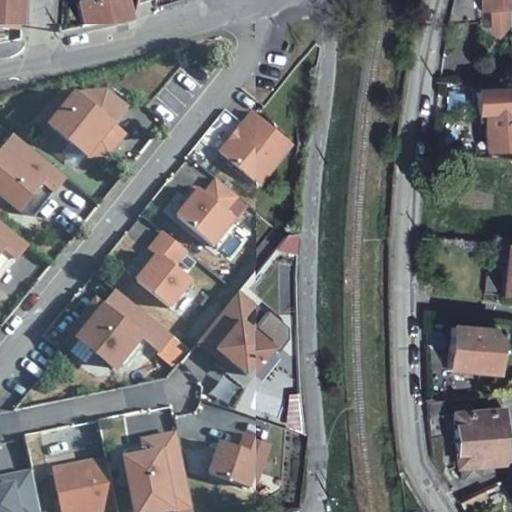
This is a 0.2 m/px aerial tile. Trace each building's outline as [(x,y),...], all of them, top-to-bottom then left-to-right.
[(0,0),(0,27),(17,29),(19,0),(0,0)] [(75,0),(81,26),(125,14),(121,0),(75,0)] [(479,0),(452,0),(448,22),(478,21),(478,8),(478,6),(480,6),(479,0)] [(479,0),(480,6),(490,6),(491,14),(495,23),(509,22),(508,5),(507,0),(479,0)] [(485,149),(511,147),(511,87),(476,91),(476,111),(484,111),(485,149)] [(55,99),(40,117),(87,156),(108,154),(117,144),(106,134),(113,125),(127,108),(107,92),(75,94),(64,106),(55,99)] [(252,111),(219,152),(257,183),(290,141),(252,111)] [(124,135),(113,125),(106,134),(117,144),(124,135)] [(65,176),(14,134),(0,151),(0,194),(22,212),(33,214),(65,176)] [(238,195),(216,178),(204,194),(198,189),(189,201),(177,217),(213,246),(235,218),(225,211),(238,195)] [(186,198),(189,201),(198,189),(195,186),(186,198)] [(0,278),(28,244),(0,221),(0,278)] [(285,232),(275,245),(297,249),(298,231),(285,232)] [(174,265),(187,250),(164,232),(151,248),(158,254),(137,281),(170,307),(192,280),(174,265)] [(511,294),(511,243),(494,241),(494,243),(488,293),(511,294)] [(159,352),(172,334),(118,291),(105,307),(110,311),(101,323),(87,312),(72,332),(114,366),(128,366),(147,342),(159,352)] [(255,305),(238,291),(197,342),(215,355),(219,351),(229,359),(248,374),(270,345),(277,350),(287,336),(286,324),(266,308),(250,327),(242,321),(255,305)] [(105,307),(97,301),(87,312),(101,323),(110,311),(105,307)] [(449,327),(445,368),(493,372),(496,331),(449,327)] [(219,351),(215,355),(226,364),(229,359),(219,351)] [(426,400),(427,416),(452,415),(455,464),(458,465),(460,477),(476,476),(476,463),(504,460),(501,396),(426,400)] [(265,441),(234,430),(229,445),(219,442),(209,473),(249,487),(265,441)] [(160,511),(193,505),(178,433),(157,437),(160,453),(147,455),(146,448),(125,452),(136,511),(160,511)] [(147,455),(160,453),(157,437),(144,440),(146,448),(147,455)] [(106,458),(53,469),(62,511),(96,511),(117,508),(106,458)] [(0,486),(0,511),(41,511),(32,471),(12,475),(14,484),(0,486)] [(0,477),(0,486),(14,484),(12,475),(0,477)] [(458,501),(464,511),(474,511),(489,504),(482,489),(458,501)]
